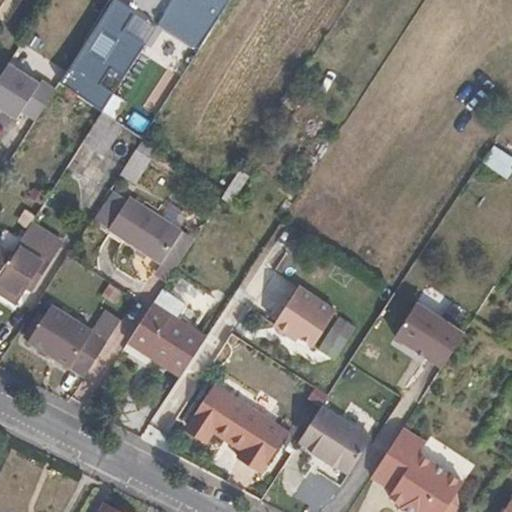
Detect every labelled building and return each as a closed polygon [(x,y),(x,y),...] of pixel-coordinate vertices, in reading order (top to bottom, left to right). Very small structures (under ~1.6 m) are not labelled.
[(229,0),(173,0),(158,25),(198,50),(229,0)] [(118,140),(99,126),(85,147),(104,160),(118,140)] [(115,233),(132,245),(152,215),(134,203),(115,233)] [(132,245),(151,257),(170,227),(152,215),(132,245)] [(170,227),(151,257),(166,267),(185,236),(170,227)] [(0,280),(0,297),(12,305),(43,256),(24,243),(11,262),(0,280)] [(0,280),(11,262),(0,254),(0,280)] [(54,263),(43,256),(12,305),(16,308),(31,285),(37,290),(54,263)] [(340,313),(303,288),(278,327),(295,338),(297,334),(303,338),(317,348),(340,313)] [(188,307),(164,292),(154,308),(177,322),(188,307)] [(458,329),(411,298),(387,333),(434,365),(458,329)] [(177,322),(154,308),(133,341),(157,358),(153,363),(181,382),(207,342),(177,322)] [(54,366),(78,329),(58,315),(33,351),(54,366)] [(78,329),(54,366),(72,378),(96,341),(78,329)] [(96,341),(72,378),(81,384),(106,347),(96,341)] [(157,358),(133,341),(129,347),(153,363),(157,358)] [(72,378),(54,366),(45,380),(39,389),(59,399),(64,390),(72,378)] [(286,428),(217,384),(191,423),(211,436),(214,429),(246,450),(242,457),(261,468),(286,428)] [(371,442),(323,410),(300,446),(348,477),(371,442)] [(418,511),(439,481),(414,465),(421,454),(398,439),(367,487),(388,502),(384,508),(390,511),(418,511)] [(439,481),(418,511),(452,511),(452,505),(459,494),(439,481)]
